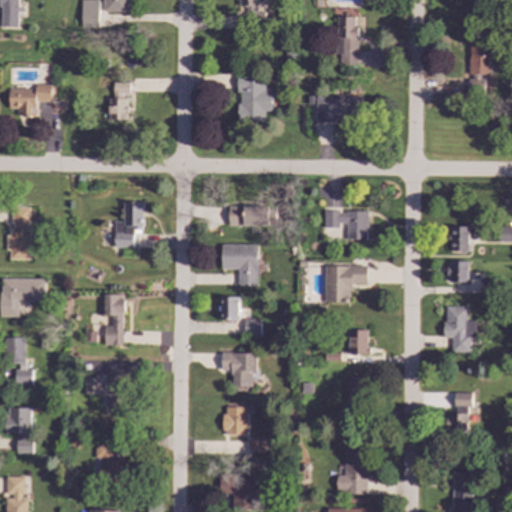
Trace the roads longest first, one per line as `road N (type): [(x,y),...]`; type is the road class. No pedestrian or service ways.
road 1 (residential): [(414,0),(407,511)]
road 2 (residential): [(0,165),(511,171)]
road 3 (residential): [(182,0),(176,511)]
